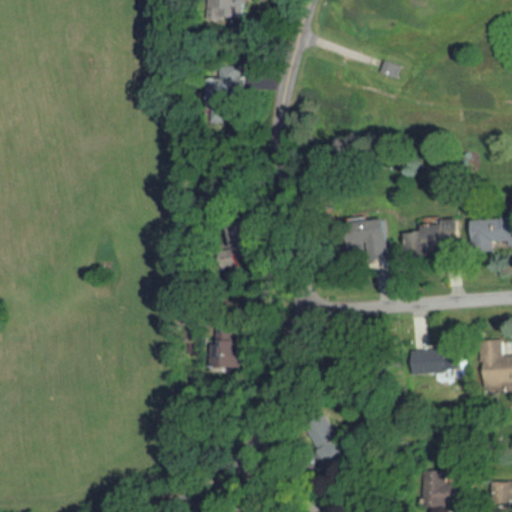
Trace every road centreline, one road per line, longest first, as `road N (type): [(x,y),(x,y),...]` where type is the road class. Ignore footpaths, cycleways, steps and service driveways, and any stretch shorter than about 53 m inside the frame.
road 1 (residential): [(158,511),(239,452),(280,400),(284,91),(307,0)]
road 2 (residential): [(285,321),(511,294),(239,452)]
